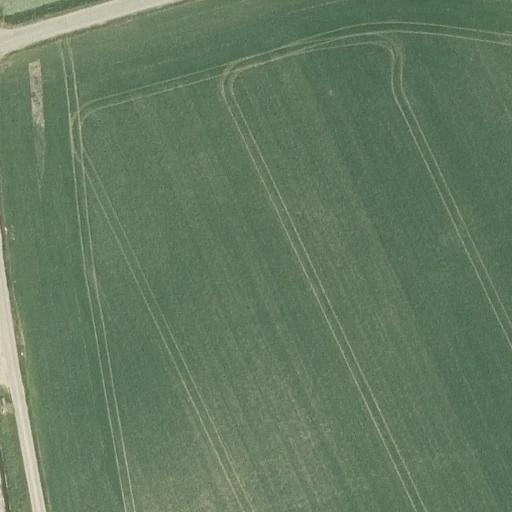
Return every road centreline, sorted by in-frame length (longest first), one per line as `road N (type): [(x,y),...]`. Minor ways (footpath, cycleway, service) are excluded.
road 1 (unclassified): [(45,511),(0,215)]
road 2 (unclassified): [(0,49),(167,0)]
